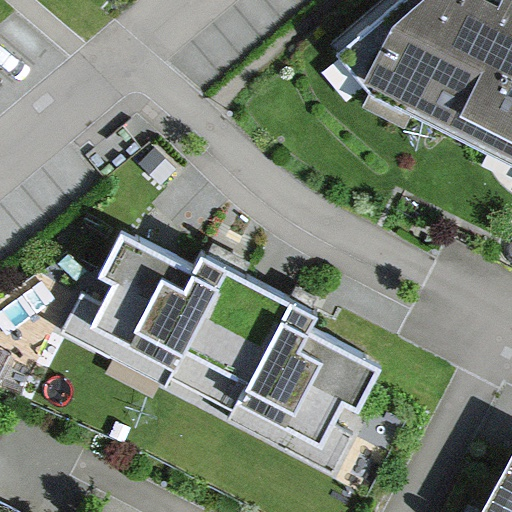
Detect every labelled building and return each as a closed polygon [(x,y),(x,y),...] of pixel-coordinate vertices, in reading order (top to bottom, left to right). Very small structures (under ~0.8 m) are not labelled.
[(511,0),(390,0),(336,45),(374,88),(511,162),(511,0)] [(155,370),(207,267),(121,223),(68,325),(155,370)] [(242,414),(294,311),(301,298),(215,253),(207,267),(155,370),(242,414)] [(329,458),(381,356),(294,311),(242,414),(329,458)] [(511,511),(511,482),(496,511),(511,511)]
